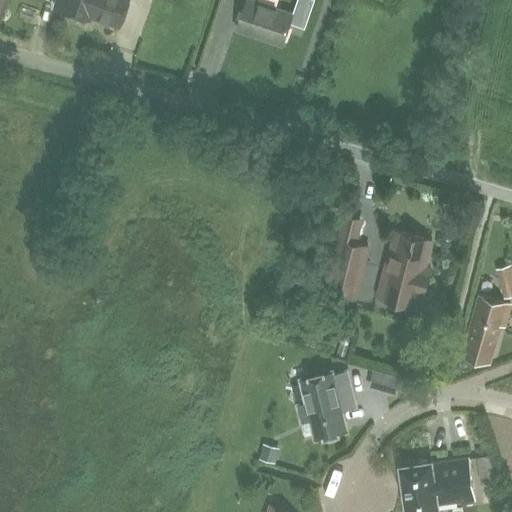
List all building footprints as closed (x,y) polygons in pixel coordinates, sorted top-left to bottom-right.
[(55,0),(54,6),(88,17),(89,13),(117,23),(124,0),(55,0)] [(283,41),(294,10),(263,0),(246,0),(238,25),(283,41)] [(353,302),(368,245),(355,241),(360,221),(345,217),(325,295),(353,302)] [(389,256),(388,256),(378,295),(417,305),(420,292),(423,293),(430,267),(425,265),(432,239),(396,229),(389,256)] [(511,294),(511,262),(496,267),(505,297),(511,294)] [(480,295),(464,352),(489,360),(500,322),(505,324),(511,303),(480,295)] [(286,308),(281,330),(336,343),(341,321),(286,308)] [(378,389),(397,394),(399,386),(402,376),(381,370),(374,368),(370,381),(369,386),(378,389)] [(315,435),(322,434),(323,435),(324,436),(326,437),(327,437),(330,438),(331,437),(332,437),(334,437),(335,436),(337,435),(338,434),(339,433),(339,432),(340,431),(340,429),(346,427),(339,396),(352,393),(347,370),(333,374),(332,371),(312,376),(317,399),(298,404),(302,420),(311,418),(315,435)] [(264,443),(260,457),(275,462),(279,448),(264,443)] [(400,465),(401,465),(403,480),(404,494),(405,494),(407,509),(407,511),(409,511),(409,510),(437,506),(437,507),(440,506),(439,504),(437,492),(455,490),(456,499),(474,497),(468,457),(433,462),(432,460),(433,460),(432,458),(430,458),(430,459),(402,463),(402,462),(400,463),(400,465)]
